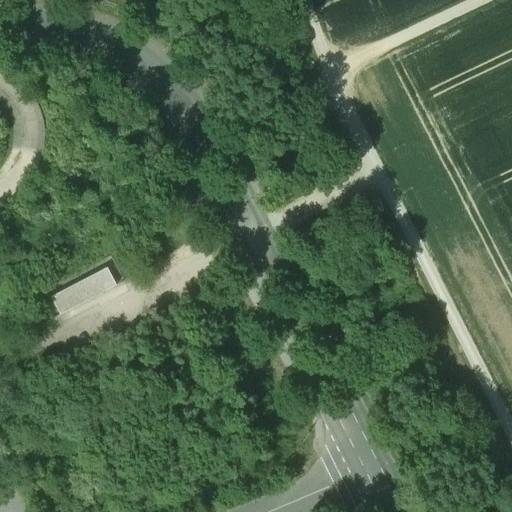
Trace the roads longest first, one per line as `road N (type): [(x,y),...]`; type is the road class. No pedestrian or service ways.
road 1 (unclassified): [(405,511),(208,124),(170,77),(122,42),(35,27)]
road 2 (unclassified): [(35,27),(136,76),(176,126),(377,511)]
road 3 (track): [(511,439),(376,174),(303,0)]
road 4 (track): [(0,368),(236,239),(376,174)]
road 5 (track): [(482,0),(329,73)]
